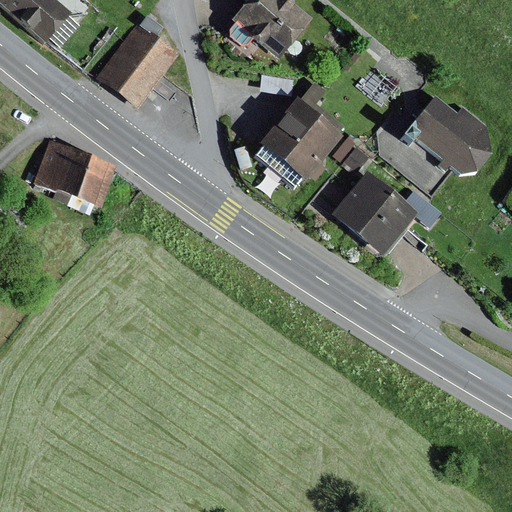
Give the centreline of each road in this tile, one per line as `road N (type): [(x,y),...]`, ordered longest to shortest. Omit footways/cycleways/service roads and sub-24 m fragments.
road 1 (primary): [(402,332),(191,190)]
road 2 (primary): [(191,190),(0,42)]
road 3 (residential): [(182,0),(214,150),(191,190)]
road 4 (residential): [(402,332),(413,315),(436,305),(511,340)]
road 5 (primary): [(511,396),(402,332)]
